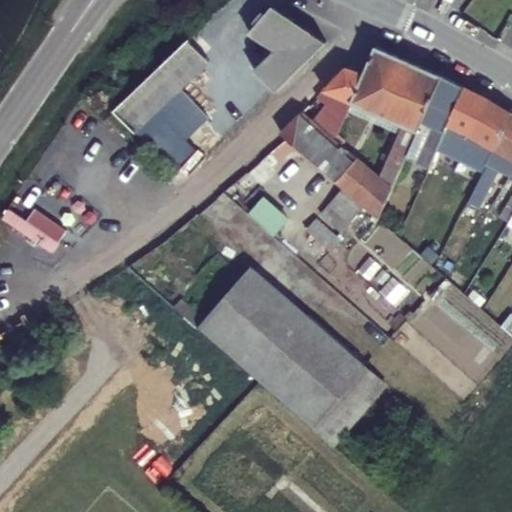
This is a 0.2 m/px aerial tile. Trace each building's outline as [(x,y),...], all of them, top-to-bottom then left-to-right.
[(260,73),(279,94),(312,62),(327,39),(271,7),(254,37),(282,52),(260,73)] [(136,131),(150,118),(207,62),(186,42),(149,78),(116,110),(136,131)] [(364,73),(351,102),(418,131),(443,76),(376,47),(364,73)] [(348,68),(319,96),(327,100),(328,98),(349,107),(351,102),(364,73),(348,68)] [(452,80),(443,76),(418,131),(396,178),(420,189),(428,170),(430,167),(466,88),(452,80)] [(430,167),(428,170),(437,174),(460,129),(495,148),(511,114),(511,113),(466,88),(430,167)] [(390,191),(391,188),(334,139),(306,114),(303,112),(281,133),(286,138),(221,193),(229,202),(294,145),(342,187),(329,203),(349,222),(365,207),(377,218),(390,191)] [(511,114),(495,148),(472,193),(482,198),(496,168),(510,176),(511,172),(511,114)] [(136,131),(172,171),(187,158),(150,118),(136,131)] [(423,182),(410,218),(426,224),(440,188),(423,182)] [(340,238),(318,219),(308,230),(329,250),(340,238)] [(251,263),(196,325),(314,429),(367,368),(368,367),(251,263)] [(511,339),(456,290),(445,302),(474,329),(466,338),(479,349),(438,396),(466,421),(511,368),(511,339)] [(386,385),(367,368),(314,429),(333,446),(386,385)]
